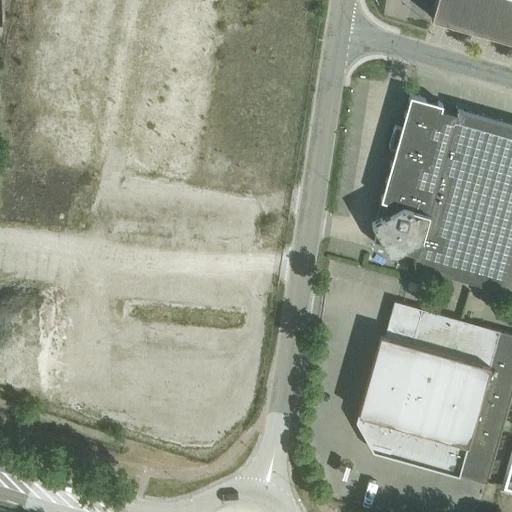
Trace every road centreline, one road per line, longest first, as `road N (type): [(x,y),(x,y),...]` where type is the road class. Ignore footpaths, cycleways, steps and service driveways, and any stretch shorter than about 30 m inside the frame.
road 1 (unclassified): [(267,488),(338,29)]
road 2 (unclassified): [(511,78),(338,29)]
